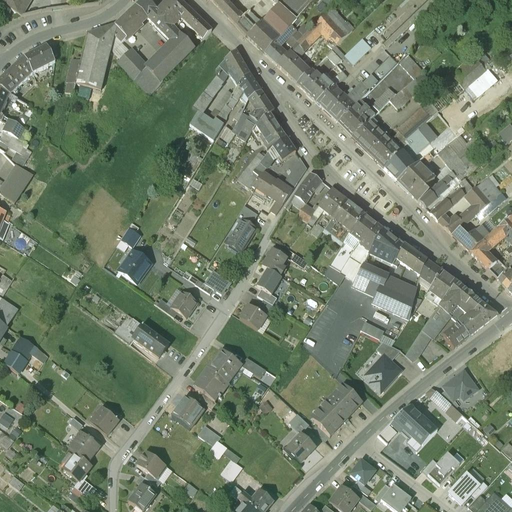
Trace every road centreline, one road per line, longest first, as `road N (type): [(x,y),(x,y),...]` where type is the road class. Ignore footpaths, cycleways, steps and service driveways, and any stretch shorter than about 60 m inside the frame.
road 1 (residential): [(265,239),(224,314),(114,465),(112,511)]
road 2 (residential): [(261,73),(346,190),(442,253)]
road 3 (residential): [(442,253),(412,213),(261,73)]
road 4 (secondary): [(356,445),(511,316)]
road 5 (residential): [(0,61),(112,14),(126,0)]
